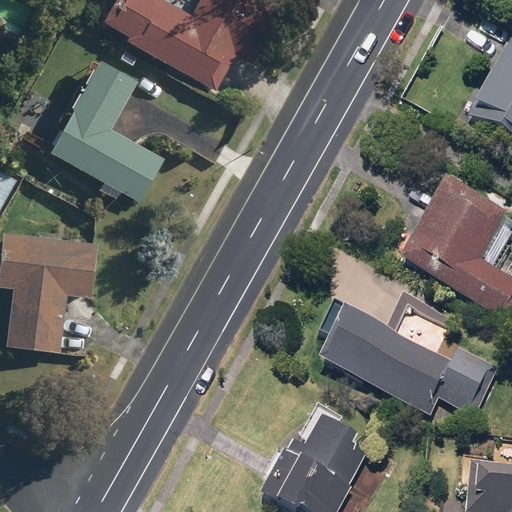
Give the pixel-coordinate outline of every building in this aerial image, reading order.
[(195,0),(186,20),(146,0),(108,0),(91,36),(210,97),(225,68),(230,71),(236,60),(250,67),(279,10),(258,0),(195,0)] [(511,51),(499,44),(453,126),(486,144),(489,138),(511,150),(511,51)] [(130,85),(86,64),(39,162),(138,210),(161,164),(104,137),(130,85)] [(17,182),(0,174),(0,219),(1,220),(17,182)] [(430,191),(388,267),(501,330),(511,310),(511,287),(474,266),(495,227),(430,191)] [(90,243),(0,239),(0,295),(7,296),(4,352),(59,355),(61,299),(88,300),(90,243)] [(443,365),(328,321),(308,372),(432,419),(435,411),(470,424),(492,366),(449,349),(443,365)] [(297,451),(282,443),(247,506),(256,511),(335,511),(364,460),(351,453),(353,448),(312,425),(297,451)] [(511,511),(511,471),(462,468),(459,511),(511,511)]
